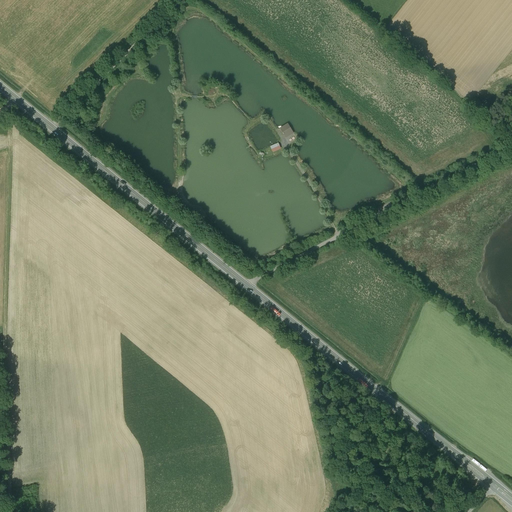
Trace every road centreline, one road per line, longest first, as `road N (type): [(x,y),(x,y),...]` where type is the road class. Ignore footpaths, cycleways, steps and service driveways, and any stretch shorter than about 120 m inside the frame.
road 1 (track): [(10,511),(3,350),(9,106)]
road 2 (secondary): [(245,285),(491,483)]
road 3 (unclassified): [(245,285),(511,145)]
road 4 (secondary): [(20,102),(245,285)]
road 5 (track): [(49,126),(182,0)]
